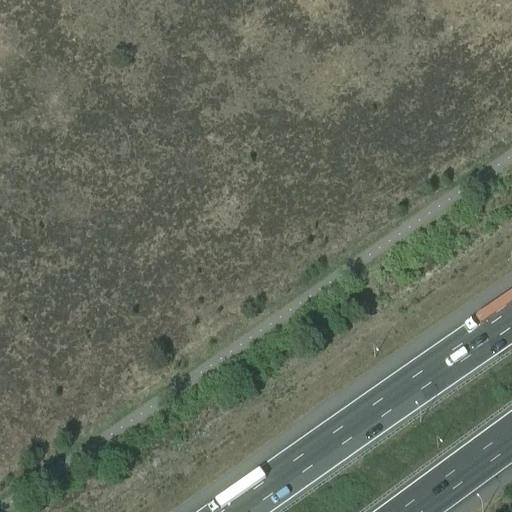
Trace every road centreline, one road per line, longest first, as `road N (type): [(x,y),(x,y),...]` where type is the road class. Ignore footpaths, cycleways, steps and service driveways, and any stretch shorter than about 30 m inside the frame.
road 1 (motorway): [(511,321),(238,511)]
road 2 (motorway): [(411,511),(511,438)]
